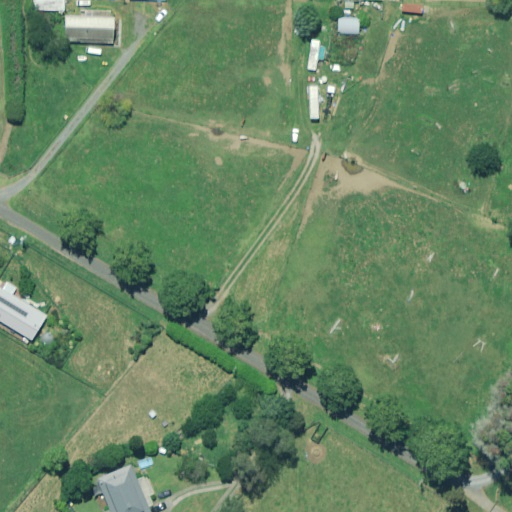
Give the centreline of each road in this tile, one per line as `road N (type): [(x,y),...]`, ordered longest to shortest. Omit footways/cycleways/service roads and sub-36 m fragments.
road 1 (unknown): [(0,218),(438,482)]
road 2 (unknown): [(438,482),(511,386)]
